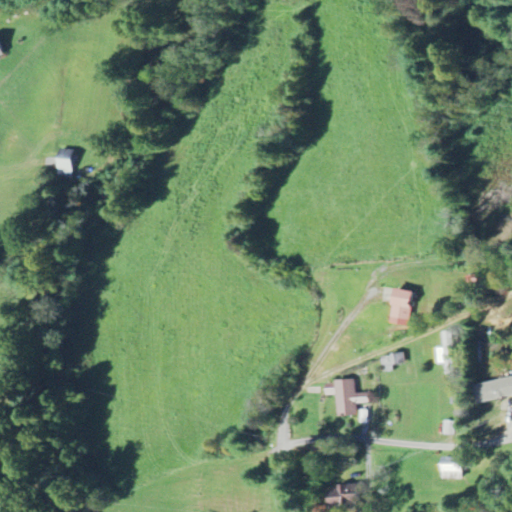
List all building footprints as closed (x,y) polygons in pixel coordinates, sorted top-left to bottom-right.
[(0,58),(11,54),(1,33),(0,33),(0,58)] [(81,153),(67,148),(59,173),(73,178),(81,153)] [(411,292),(393,289),(387,324),(406,327),(411,292)] [(511,396),(511,376),(472,386),(477,405),(511,396)] [(356,416),(356,403),(368,403),(368,393),(355,394),(354,380),(335,381),(336,417),(356,416)] [(462,479),(462,458),(440,458),(440,479),(462,479)]
